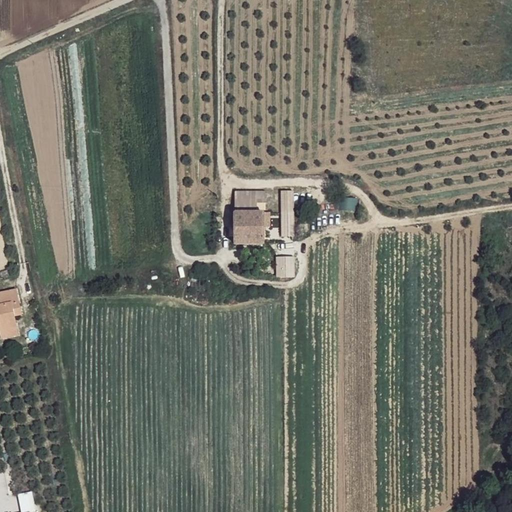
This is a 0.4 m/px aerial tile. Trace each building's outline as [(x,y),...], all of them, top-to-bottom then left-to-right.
[(293,191),(263,192),(263,202),(284,203),(293,203),(293,191)] [(263,192),(235,192),(235,213),(257,213),(257,204),(257,202),(263,202),(263,192)] [(293,203),(284,203),(284,235),(293,235),(293,203)] [(257,213),(235,213),(235,244),(263,244),(263,214),(257,213)] [(288,256),(273,254),(271,267),(287,269),(288,256)] [(287,269),(271,267),(271,274),(283,276),(286,277),(287,269)] [(0,331),(18,328),(15,316),(12,304),(19,302),(17,290),(0,293),(0,331)] [(19,302),(12,304),(15,316),(22,314),(19,302)] [(18,328),(0,331),(0,332),(2,338),(19,336),(18,328)]
